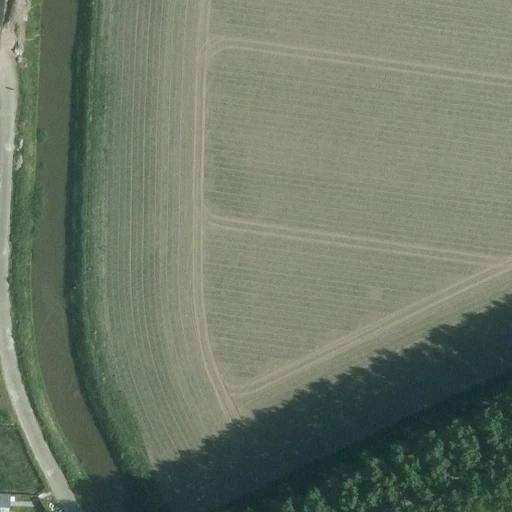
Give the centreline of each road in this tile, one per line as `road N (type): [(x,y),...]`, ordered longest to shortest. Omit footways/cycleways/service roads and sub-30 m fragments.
road 1 (residential): [(0,304),(35,444),(71,511)]
road 2 (residential): [(0,64),(0,220)]
road 3 (unclassified): [(382,511),(511,449)]
